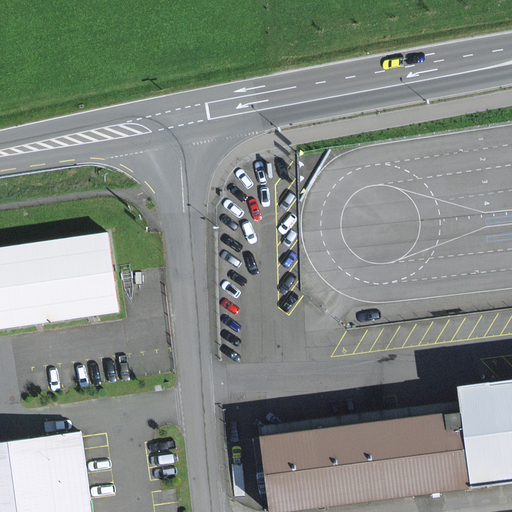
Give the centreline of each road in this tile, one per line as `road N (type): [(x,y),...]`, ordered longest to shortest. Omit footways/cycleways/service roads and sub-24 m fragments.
road 1 (secondary): [(511,54),(0,151)]
road 2 (unknown): [(196,375),(511,329)]
